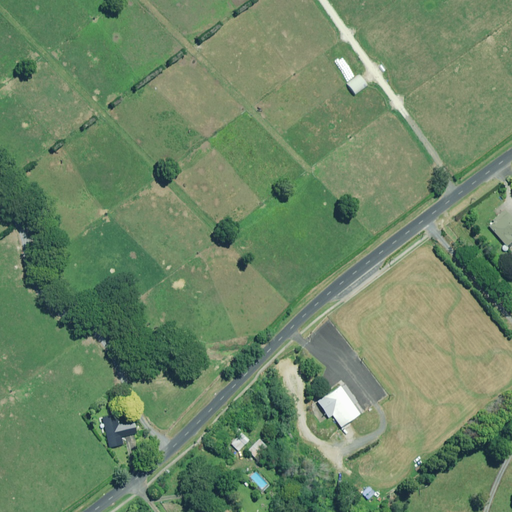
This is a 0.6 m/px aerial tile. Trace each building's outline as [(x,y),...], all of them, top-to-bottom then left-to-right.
[(366,86),(359,76),(346,84),(353,94),(366,86)] [(511,240),(511,218),(505,211),(488,226),(506,246),(511,240)] [(331,380),(313,394),(337,424),(355,409),(331,380)] [(118,425),(116,417),(102,420),(108,448),(123,445),(121,437),(136,434),(133,421),(118,425)] [(248,440),(241,433),(230,444),(238,451),(248,440)] [(353,441),(350,438),(334,451),(337,454),(353,441)] [(269,450),(258,439),(247,451),(258,462),(263,456),(269,450)]
